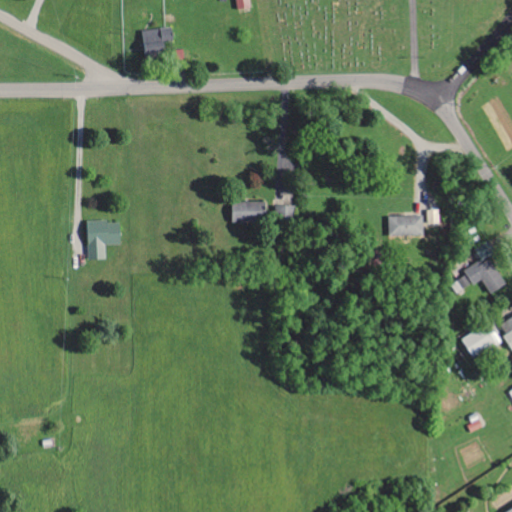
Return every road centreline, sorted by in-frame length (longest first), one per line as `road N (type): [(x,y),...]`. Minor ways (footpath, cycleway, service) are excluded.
road 1 (residential): [(0,92),(439,87),(470,69),(511,21)]
road 2 (residential): [(120,91),(110,71),(0,11)]
road 3 (residential): [(511,210),(451,119),(439,87)]
